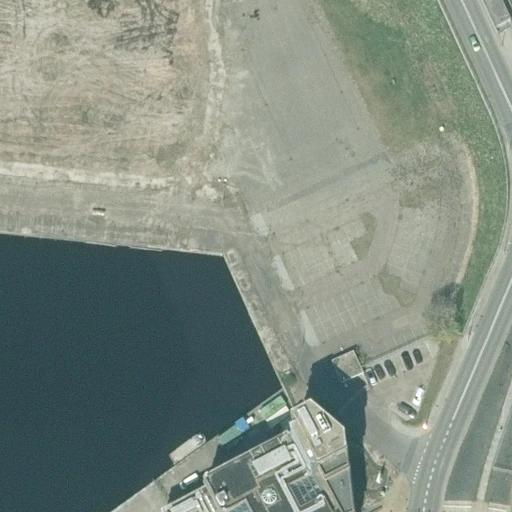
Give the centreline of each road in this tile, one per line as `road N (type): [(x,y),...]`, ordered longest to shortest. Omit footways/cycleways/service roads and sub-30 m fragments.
road 1 (unclassified): [(296,0),(386,196),(384,237),(342,308),(322,382)]
road 2 (tertiary): [(433,469),(511,280)]
road 3 (unclassified): [(433,469),(381,436),(322,382)]
road 4 (tertiary): [(511,113),(460,0)]
